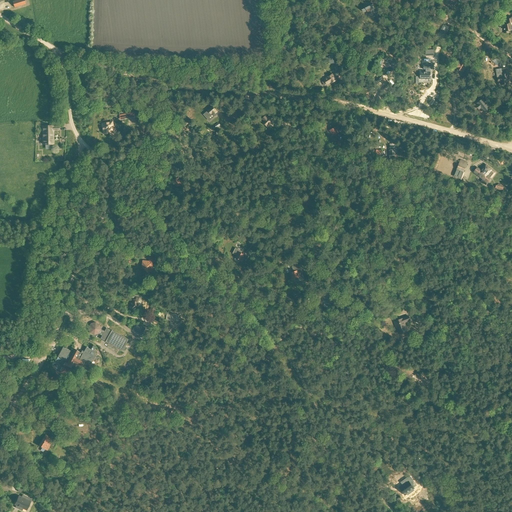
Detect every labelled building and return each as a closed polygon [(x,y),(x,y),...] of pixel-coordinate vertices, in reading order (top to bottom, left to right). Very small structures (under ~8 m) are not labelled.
[(368,13),(373,11),(371,4),(369,5),(368,2),(363,4),(364,6),(360,7),(363,14),(367,12),(368,13)] [(338,55),(328,57),(329,64),(339,63),(338,55)] [(454,65),(457,67),(456,68),(463,72),(467,66),(462,63),(464,61),(461,60),(460,62),(457,60),(454,65)] [(420,73),(420,79),(430,79),(430,69),(434,69),(433,64),(423,64),(423,70),(426,69),(426,72),(420,73)] [(502,74),(502,76),(499,77),(499,82),(503,81),(503,84),(507,84),(506,81),(510,80),(509,76),(507,76),(507,73),(502,74)] [(333,75),(328,77),(328,79),(322,82),(324,86),(331,82),(331,83),(336,80),(333,75)] [(381,77),(376,81),(380,85),(377,87),(380,90),(384,86),(382,85),(386,81),(381,77)] [(481,98),(476,102),(477,104),(478,105),(476,107),(478,110),(480,109),(482,111),(486,111),(487,107),(488,107),(486,104),(487,103),(485,100),(483,101),(483,100),(481,98)] [(215,110),(212,107),(208,111),(204,115),(210,121),(218,113),(215,110)] [(273,120),(270,117),(269,116),(267,118),(265,115),(262,119),(264,121),(263,122),(267,126),(271,122),(273,120)] [(105,133),(106,133),(110,133),(110,130),(112,130),(111,122),(109,122),(102,123),(103,132),(104,132),(104,133),(105,133)] [(53,143),(53,131),(53,130),(58,130),(58,126),(53,126),(53,125),(43,125),(43,143),(53,143)] [(330,131),(332,134),(330,136),(333,140),(338,137),(336,134),(338,132),(337,131),(340,129),(338,126),(335,128),(335,127),(330,131)] [(460,159),(453,177),(460,180),(467,162),(460,159)] [(477,167),(474,171),(488,183),(491,179),(487,176),(492,170),(486,165),(481,171),(477,167)] [(336,181),(337,178),(331,176),(328,184),(333,186),(335,181),(336,181)] [(176,187),(181,185),(178,178),(172,181),(176,187)] [(236,248),(233,253),(237,255),(236,258),(238,259),(241,260),(243,258),(246,260),(249,255),(245,253),(243,252),(236,248)] [(143,260),(142,261),(144,264),(144,267),(147,270),(150,270),(152,272),(153,271),(152,262),(154,261),(154,257),(149,257),(148,261),(143,260)] [(294,272),(291,273),(292,276),(293,279),(296,278),(299,277),(299,275),(303,274),(300,264),(293,266),(294,270),(294,272)] [(138,301),(140,301),(140,298),(136,298),(136,299),(133,300),(133,301),(131,303),(131,306),(130,307),(134,311),(138,306),(138,301)] [(406,329),(404,323),(410,320),(409,316),(396,321),(397,324),(396,325),(399,332),(406,329)] [(104,342),(121,351),(122,350),(124,350),(125,348),(124,347),(128,339),(111,330),(111,331),(106,328),(104,331),(100,329),(99,324),(95,322),(90,323),(88,328),(89,333),(93,335),(98,334),(101,336),(100,339),(105,341),(104,342)] [(135,330),(143,333),(146,328),(137,324),(135,330)] [(82,350),(80,353),(78,352),(78,351),(74,349),(72,352),(63,347),(58,356),(68,362),(66,364),(64,363),(59,372),(64,375),(66,371),(68,372),(72,365),(75,368),(77,365),(81,367),(85,361),(90,364),(93,358),(97,360),(99,358),(96,357),(97,352),(94,348),(95,347),(93,345),(91,349),(86,347),(84,351),(82,350)] [(425,385),(428,377),(417,373),(414,380),(425,385)] [(44,435),(41,441),(49,446),(51,443),(49,442),(50,440),(48,438),(44,435)] [(49,446),(41,441),(38,446),(45,449),(46,448),(47,449),(49,446)] [(411,483),(413,482),(409,477),(402,482),(404,485),(399,488),(404,496),(414,489),(413,488),(414,487),(411,483)] [(22,495),(21,497),(18,495),(14,505),(16,505),(15,508),(19,510),(20,507),(23,509),(26,510),(32,499),(22,495)]
